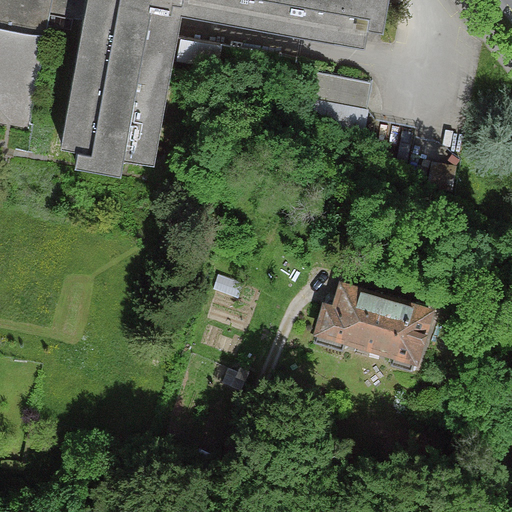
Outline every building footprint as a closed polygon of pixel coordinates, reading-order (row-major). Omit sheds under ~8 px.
[(0,0),(0,27),(47,36),(51,15),(53,0),(0,0)] [(90,0),(53,0),(51,15),(86,22),(90,0)] [(90,0),(86,22),(63,148),(153,164),(182,7),(368,40),(375,0),(90,0)] [(47,36),(0,27),(0,146),(26,151),(47,36)] [(373,81),(310,68),(301,100),(362,142),(367,116),(373,81)] [(437,312),(337,282),(317,348),(418,378),(437,312)]
